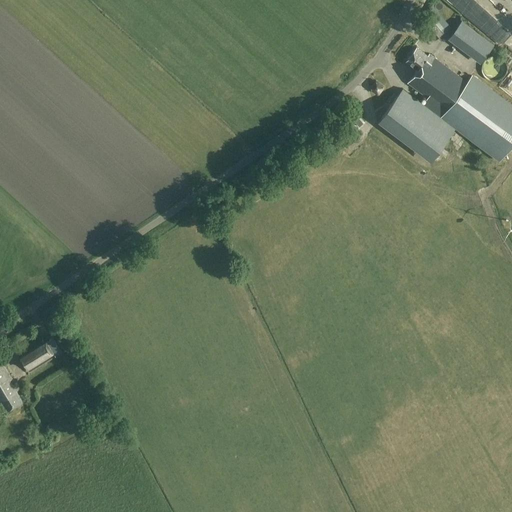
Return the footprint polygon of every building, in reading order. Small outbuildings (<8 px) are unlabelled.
[(434,40),(443,33),(429,16),(420,23),(434,40)] [(462,18),(449,34),(482,60),(494,44),(462,18)] [(429,54),(428,56),(416,47),(405,62),(417,70),(408,83),(505,154),(511,143),(511,114),(482,93),(429,54)] [(508,70),(507,66),(505,62),(501,60),(498,59),(494,60),(490,61),(488,63),(485,66),(485,70),(485,74),(486,78),(489,81),(493,82),(497,83),(501,82),(504,80),(507,77),(508,74),(508,70)] [(455,128),(403,88),(379,121),(431,160),(455,128)] [(19,358),(27,369),(30,374),(63,353),(52,337),(47,340),(19,358)] [(0,401),(2,401),(8,411),(22,402),(16,391),(20,389),(16,383),(12,386),(9,381),(12,379),(0,360),(0,401)] [(29,393),(26,387),(20,391),(24,396),(29,393)] [(112,418),(93,428),(100,440),(118,430),(112,418)]
